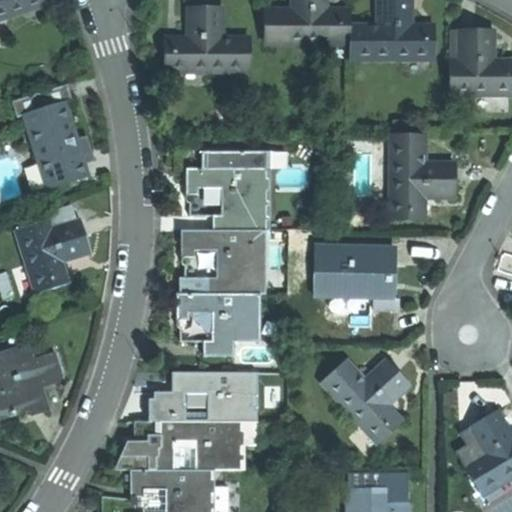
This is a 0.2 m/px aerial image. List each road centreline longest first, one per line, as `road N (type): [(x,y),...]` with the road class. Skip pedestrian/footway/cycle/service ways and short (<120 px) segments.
road 1 (residential): [(94,0),(133,147),(137,244),(110,382),(41,511)]
road 2 (residential): [(511,187),(461,280),(468,330)]
